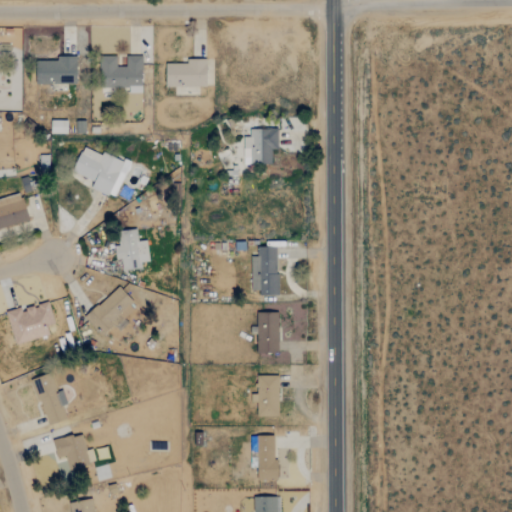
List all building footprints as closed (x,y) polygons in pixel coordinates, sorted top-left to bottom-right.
[(76,57),(56,57),(56,61),(36,61),(36,84),(76,85),(76,57)] [(142,92),(142,57),(126,57),(126,67),(116,67),(116,57),(100,57),(100,92),(142,92)] [(206,60),(186,60),(186,64),(166,64),(166,87),(206,87),(206,60)] [(278,150),(278,129),(249,130),(249,137),(243,138),(244,165),(272,164),(271,150),(278,150)] [(113,199),(129,167),(86,145),(72,171),(94,183),(92,188),(113,199)] [(0,202),(0,229),(28,221),(21,197),(0,202)] [(149,262),(146,241),(138,242),(136,230),(119,232),(120,246),(114,246),(116,261),(121,260),(122,271),(142,269),(141,263),(149,262)] [(277,247),(257,248),(257,257),(251,257),(251,290),(259,290),(259,296),(277,296),(277,247)] [(103,338),(136,307),(117,287),(85,319),(103,338)] [(49,336),(47,327),(54,325),(49,304),(21,310),(21,309),(6,312),(14,345),(49,336)] [(279,354),(277,313),(256,314),(257,354),(279,354)] [(67,419),(62,405),(67,403),(63,393),(58,395),(50,373),(30,380),(47,426),(67,419)] [(279,377),(257,376),(256,416),(278,416),(279,377)] [(95,464),(92,449),(85,450),(83,434),(53,439),(56,458),(66,456),(68,468),(95,464)] [(275,436),(257,436),(257,480),(276,480),(275,436)] [(277,511),(277,497),(255,497),(255,511),(277,511)] [(93,511),(92,499),(69,504),(70,511),(93,511)]
